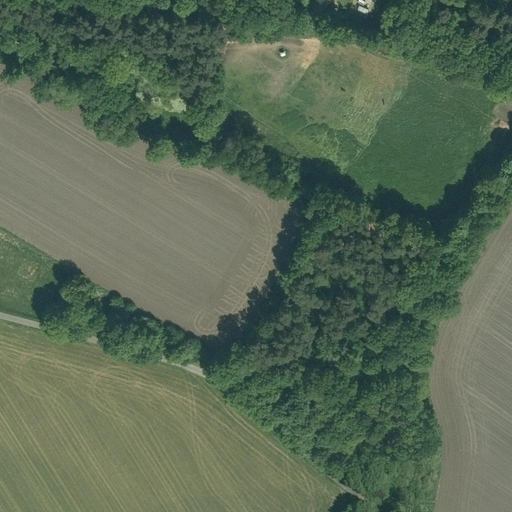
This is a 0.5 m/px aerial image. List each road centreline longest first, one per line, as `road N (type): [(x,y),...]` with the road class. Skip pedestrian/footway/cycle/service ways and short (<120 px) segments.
road 1 (unclassified): [(511,88),(369,41),(130,0)]
road 2 (track): [(511,163),(401,287),(347,324),(270,359),(208,375)]
road 3 (unclassified): [(208,375),(0,316)]
